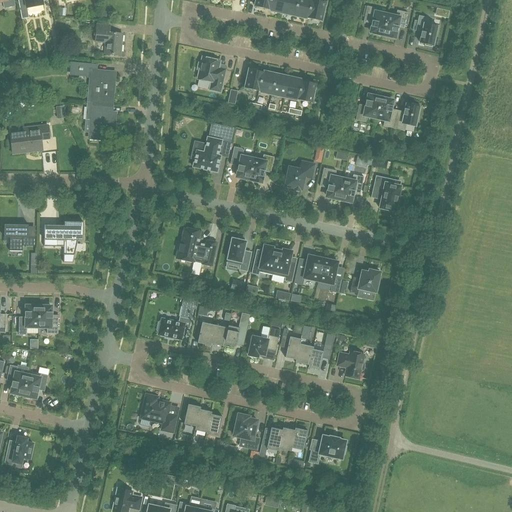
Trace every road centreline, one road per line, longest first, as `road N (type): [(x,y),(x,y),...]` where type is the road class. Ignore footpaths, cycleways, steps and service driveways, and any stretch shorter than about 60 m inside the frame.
road 1 (unclassified): [(374,511),(487,0)]
road 2 (residential): [(191,24),(197,42),(414,91),(427,82),(421,57),(206,10),(193,17)]
road 3 (residential): [(140,362),(146,380),(342,424),(355,409),(352,391),(155,347),(142,354)]
road 4 (residential): [(399,244),(140,187)]
road 5 (residential): [(140,187),(159,19)]
road 6 (residential): [(140,187),(0,180)]
